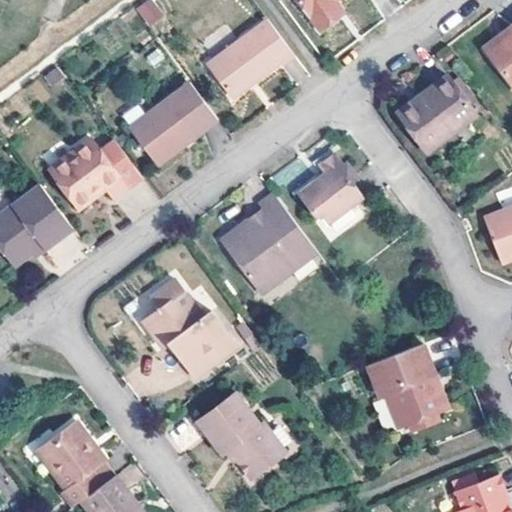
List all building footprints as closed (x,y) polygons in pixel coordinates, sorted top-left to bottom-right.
[(145,0),(135,8),(149,26),(164,14),(152,0),(145,0)] [(301,0),(322,27),(344,11),(336,0),(301,0)] [(301,54),(271,15),(213,59),(240,95),(283,60),(286,65),(301,54)] [(508,32),(487,48),(511,81),(511,22),(505,28),(508,32)] [(502,24),(481,39),(487,48),(508,32),(505,28),(502,24)] [(476,89),(455,62),(448,67),(469,96),(476,89)] [(469,96),(448,67),(447,65),(423,83),(427,87),(403,104),(416,122),(433,110),(447,130),(477,107),(469,96)] [(223,118),(194,79),(155,109),(159,114),(138,132),(163,167),(223,118)] [(81,93),(59,110),(67,120),(89,104),(81,93)] [(433,110),(416,122),(431,142),(447,130),(433,110)] [(97,141),(53,173),(83,212),(112,190),(119,198),(133,187),(97,141)] [(347,162),(338,149),(322,161),(330,171),(317,182),(315,180),(305,188),(320,207),(325,204),(336,217),(369,194),(357,175),(361,172),(352,158),(347,162)] [(44,245),(73,225),(40,181),(0,211),(0,245),(12,263),(41,241),(44,245)] [(315,241),(276,190),(262,201),(265,207),(225,238),(261,284),(265,281),(273,281),(291,270),(290,261),(315,241)] [(511,200),(480,212),(499,259),(511,254),(511,200)] [(206,316),(180,280),(157,297),(166,310),(158,316),(144,326),(164,355),(174,347),(196,377),(239,345),(213,311),(206,316)] [(148,301),(158,316),(166,310),(157,297),(148,301)] [(427,339),(372,361),(381,390),(385,389),(399,422),(413,417),(440,407),(451,403),(427,339)] [(261,423),(236,389),(199,417),(225,451),(233,445),(254,475),(289,449),(266,419),(261,423)] [(440,407),(413,417),(416,426),(443,417),(440,407)] [(79,500),(102,482),(91,467),(105,457),(77,418),(38,445),(68,485),(64,488),(75,504),(79,500)] [(102,482),(79,500),(88,511),(136,511),(135,510),(141,505),(116,472),(102,482)] [(511,511),(511,500),(502,474),(461,489),(468,507),(456,511),(454,511),(511,511)]
